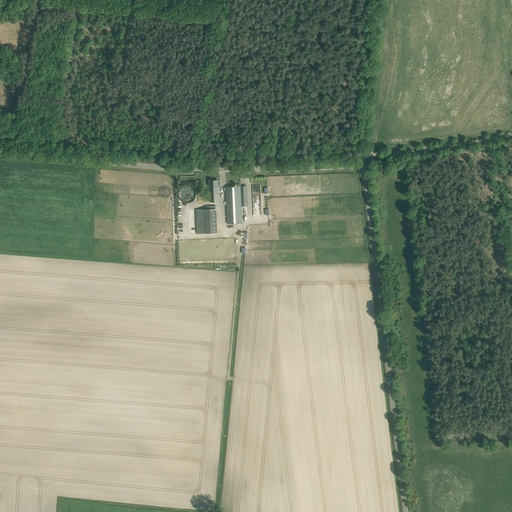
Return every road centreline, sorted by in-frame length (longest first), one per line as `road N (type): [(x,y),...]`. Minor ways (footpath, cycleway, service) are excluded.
road 1 (unclassified): [(405,511),(361,168),(212,170),(0,154)]
road 2 (track): [(377,0),(362,159)]
road 3 (track): [(362,159),(487,136)]
